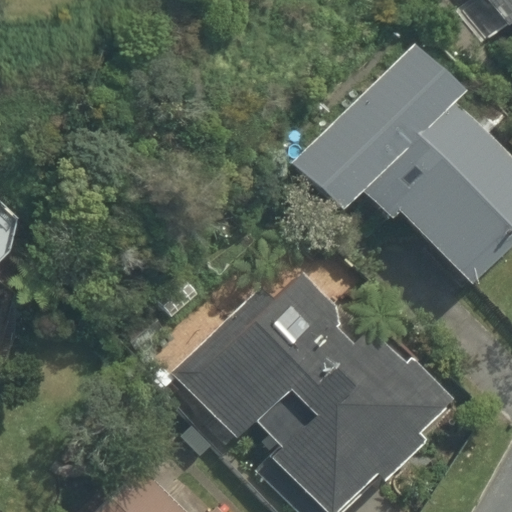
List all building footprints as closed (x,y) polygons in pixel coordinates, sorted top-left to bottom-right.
[(511,0),(464,0),(487,39),(503,29),(511,44),(511,0)] [(450,98),(396,47),(276,173),(326,220),(345,199),(448,297),(511,230),(511,180),(438,110),(450,98)] [(0,262),(21,244),(0,219),(0,262)] [(326,321),(275,270),(165,379),(225,439),(244,420),(271,447),(250,468),(294,511),(330,511),(359,483),(367,490),(412,446),(401,435),(429,408),(357,336),(338,355),(315,332),(326,321)] [(210,511),(176,476),(168,484),(144,458),(86,511),(210,511)]
